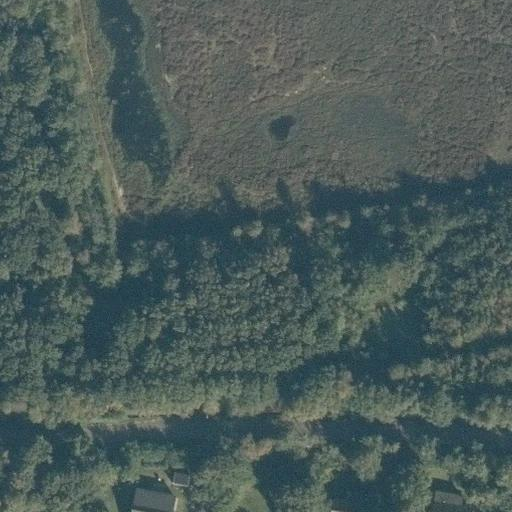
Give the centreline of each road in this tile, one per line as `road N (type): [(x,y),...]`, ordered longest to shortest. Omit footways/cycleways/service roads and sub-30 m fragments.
road 1 (unknown): [(0,57),(34,132),(57,243),(159,382),(248,385),(511,344)]
road 2 (unclassified): [(511,441),(285,429),(0,440)]
